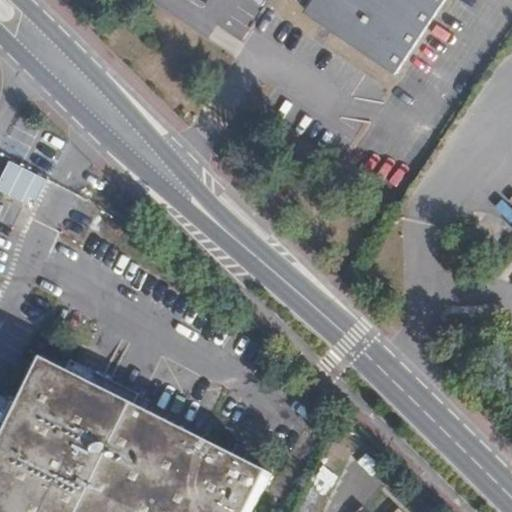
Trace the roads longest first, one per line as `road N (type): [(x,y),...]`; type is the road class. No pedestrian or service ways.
road 1 (secondary): [(511,498),(226,232)]
road 2 (secondary): [(226,232),(107,87),(20,0)]
road 3 (secondary): [(0,34),(122,155),(226,232)]
